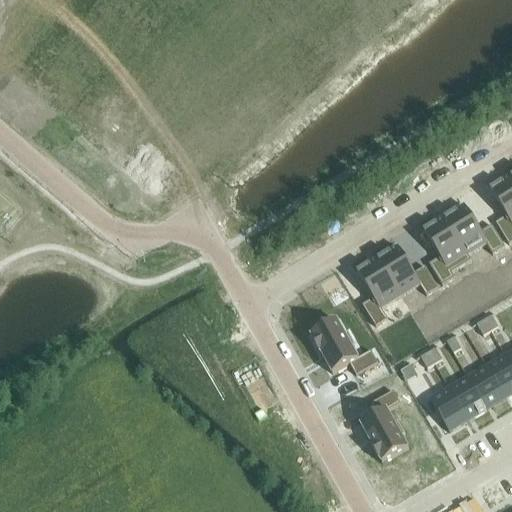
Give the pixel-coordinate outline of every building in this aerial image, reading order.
[(511,181),(511,180),(491,192),(507,219),(496,226),(509,247),(511,244),(511,181)] [(465,209),(445,221),(468,258),(486,247),(493,257),(505,249),(492,228),(481,235),(465,209)] [(445,221),(424,234),(441,260),(429,267),(442,288),(454,280),(451,275),(471,263),(468,258),(445,221)] [(398,250),(378,262),(401,300),(420,288),(427,298),(438,291),(425,270),(414,276),(398,250)] [(378,262),(358,275),(374,301),(363,308),(376,329),(388,322),(381,312),(401,300),(378,262)] [(492,319),(484,323),(491,334),(499,330),(492,319)] [(484,323),(477,327),(484,339),(491,334),(484,323)] [(337,324),(310,339),(320,356),(321,356),(333,377),(350,367),(356,378),(378,366),(371,354),(358,361),(352,350),(355,348),(348,334),(344,336),(337,324)] [(455,340),(447,345),(454,356),(462,352),(455,340)] [(436,351),(429,356),(435,367),(443,363),(436,351)] [(429,356),(421,360),(428,371),(435,367),(429,356)] [(511,370),(505,358),(486,369),(506,402),(511,398),(511,370)] [(486,369),(468,380),(487,413),(506,402),(486,369)] [(468,380),(449,391),(469,424),(487,413),(468,380)] [(449,391),(430,402),(449,435),(469,424),(449,391)] [(378,417),(361,427),(373,448),(372,448),(381,466),(409,452),(402,439),(405,437),(398,423),(394,425),(388,414),(401,406),(394,394),(372,406),(378,417)]
